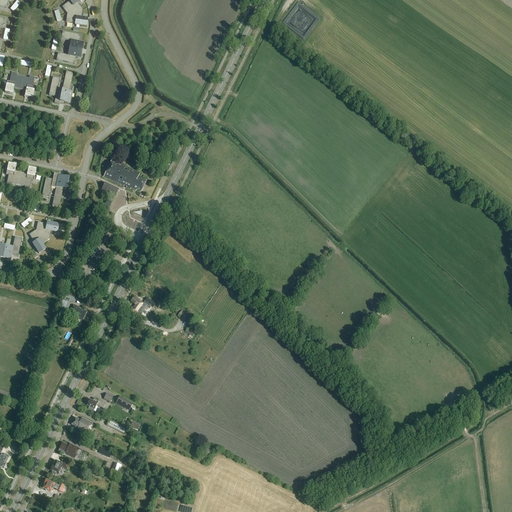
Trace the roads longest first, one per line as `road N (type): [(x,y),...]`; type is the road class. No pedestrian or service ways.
road 1 (secondary): [(12,511),(263,0)]
road 2 (residential): [(0,269),(31,277),(62,264),(84,174)]
road 3 (residential): [(105,0),(106,23),(138,93),(134,109),(115,125)]
